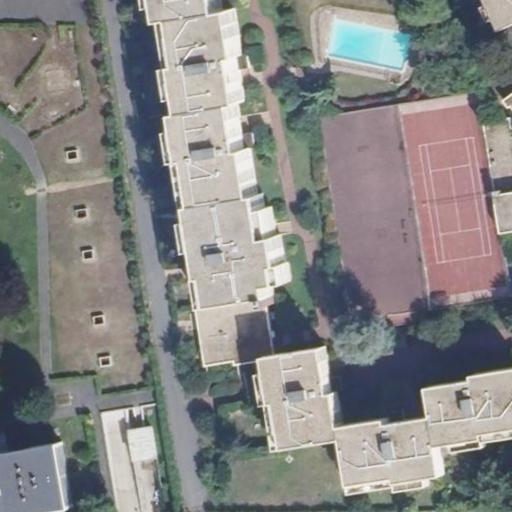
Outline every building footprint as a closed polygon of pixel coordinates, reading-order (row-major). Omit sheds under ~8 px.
[(159,0),(163,21),(175,20),(182,66),(177,67),(184,114),(178,115),(185,161),(190,160),(197,205),(192,206),(203,275),(208,275),(212,304),(196,307),(204,363),(233,360),(231,344),(271,337),(266,305),(272,304),(269,285),(280,283),(278,265),(282,264),(278,237),(271,238),(264,194),(258,195),(251,151),(256,149),(254,135),(245,136),(240,104),(247,102),(242,70),(248,69),(247,53),(242,54),(235,10),(223,11),(221,0),(159,0)] [(511,0),(489,0),(502,27),(511,22),(511,0)] [(511,94),(501,101),(504,107),(508,106),(511,112),(511,145),(511,140),(511,129),(508,120),(482,123),(490,178),(499,240),(511,237),(511,94)] [(324,346),(265,357),(272,402),(276,402),(284,449),(344,440),(352,486),(396,480),(397,484),(444,477),(439,446),(485,439),(485,434),(511,429),(511,367),(476,372),(474,366),(459,369),(460,381),(430,385),(434,415),(401,419),(400,410),(386,412),(387,417),(342,425),(337,393),(342,392),(340,377),(330,378),(324,346)] [(150,453),(144,419),(123,422),(129,456),(150,453)] [(0,511),(12,511),(38,508),(38,511),(71,505),(60,441),(28,447),(29,450),(0,454),(0,511)]
